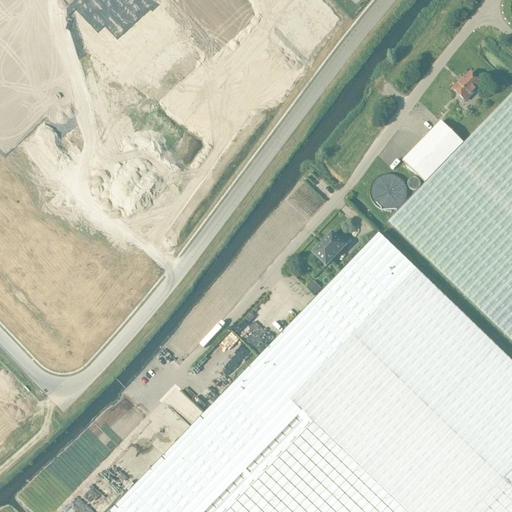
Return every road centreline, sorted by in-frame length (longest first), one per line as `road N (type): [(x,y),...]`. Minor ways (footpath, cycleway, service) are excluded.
road 1 (residential): [(143,411),(347,185),(485,10)]
road 2 (unclassified): [(385,0),(173,279),(65,396)]
